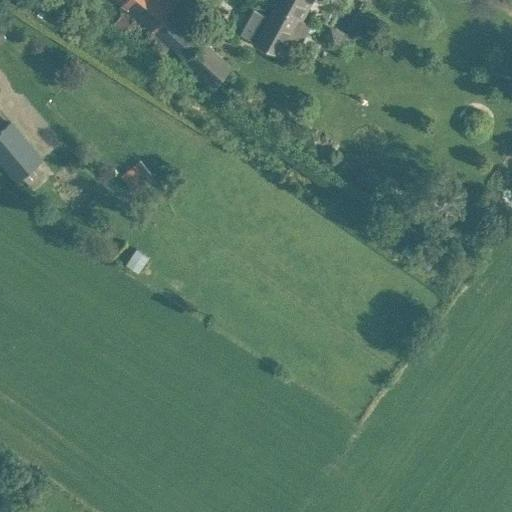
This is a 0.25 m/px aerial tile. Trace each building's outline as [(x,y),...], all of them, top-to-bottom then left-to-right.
[(119,0),(154,29),(177,0),(119,0)] [(254,7),(240,32),(255,40),(273,50),(278,53),(299,17),(301,19),(311,0),(270,0),(270,2),(274,4),(268,15),(254,7)] [(152,36),(163,46),(168,41),(185,57),(203,37),(173,10),(152,36)] [(123,11),(114,23),(123,29),(132,18),(123,11)] [(350,56),(359,42),(338,28),(329,42),(350,56)] [(212,87),(232,65),(204,39),(184,61),(212,87)] [(27,172),(42,159),(12,122),(0,131),(0,159),(17,180),(19,178),(27,172)] [(139,160),(121,175),(132,189),(151,174),(139,160)] [(27,172),(19,178),(25,185),(32,179),(27,172)] [(136,248),(126,263),(138,271),(148,255),(136,248)]
